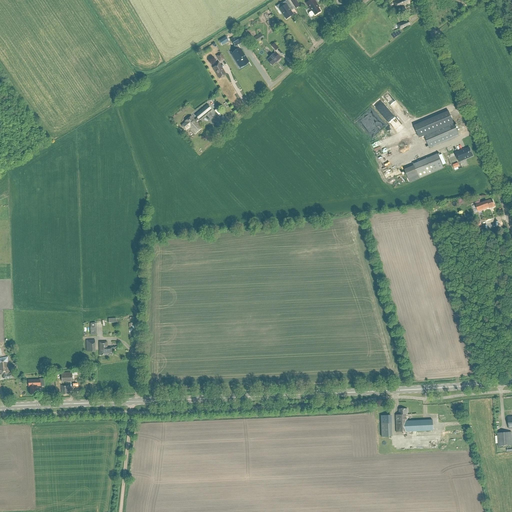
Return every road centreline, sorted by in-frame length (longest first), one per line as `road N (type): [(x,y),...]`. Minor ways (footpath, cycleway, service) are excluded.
road 1 (secondary): [(0,406),(511,381)]
road 2 (unclassified): [(511,230),(418,0)]
road 3 (unclassified): [(202,148),(366,0)]
